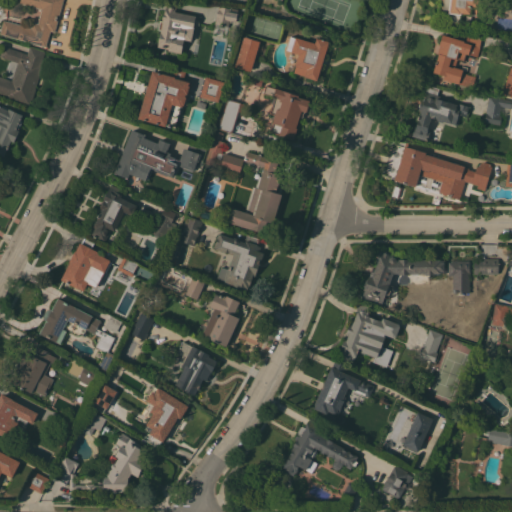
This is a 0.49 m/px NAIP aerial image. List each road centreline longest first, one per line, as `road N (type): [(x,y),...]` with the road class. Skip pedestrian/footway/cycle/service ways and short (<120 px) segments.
road 1 (residential): [(394,0),(284,344),(181,511)]
road 2 (tertiary): [(111,0),(72,142),(0,281)]
road 3 (residential): [(511,223),(328,219)]
